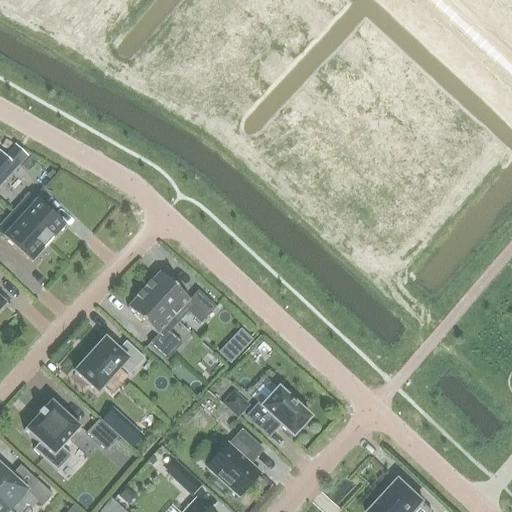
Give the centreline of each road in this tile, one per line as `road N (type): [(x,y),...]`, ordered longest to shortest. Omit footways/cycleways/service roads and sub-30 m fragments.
road 1 (unclassified): [(165,215),(373,408)]
road 2 (residential): [(165,215),(0,396)]
road 3 (unclassified): [(0,107),(127,179),(165,215)]
road 4 (unclassified): [(373,408),(477,505)]
road 5 (residential): [(373,408),(279,511)]
